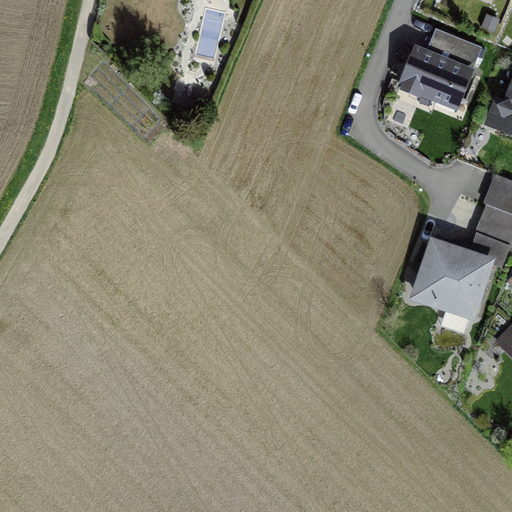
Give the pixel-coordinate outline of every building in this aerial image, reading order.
[(425,56),(410,50),(394,93),(453,114),(468,71),(471,72),(479,51),(433,35),(425,56)] [(511,140),(511,76),(501,106),(492,103),(482,129),(511,140)] [(484,236),(478,252),(503,261),(511,235),(511,185),(494,180),(488,197),(486,204),(490,206),(480,235),(484,236)] [(472,316),(488,264),(461,255),(433,246),(416,298),(472,316)] [(511,329),(497,345),(511,359),(511,329)]
